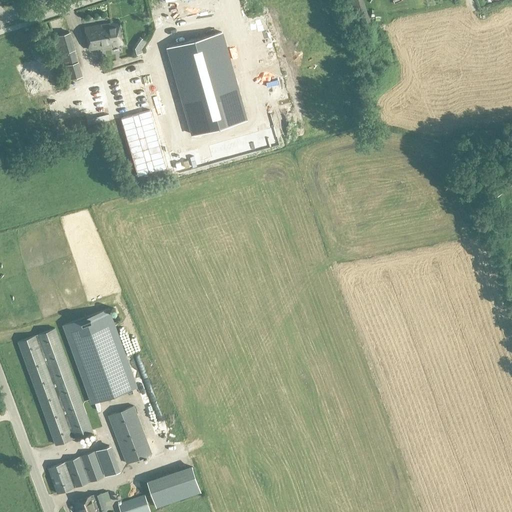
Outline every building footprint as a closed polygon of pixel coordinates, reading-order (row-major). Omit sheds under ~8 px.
[(363,0),(345,0),(354,26),(370,21),(363,0)] [(119,22),(85,28),(88,49),(122,44),(119,22)] [(66,80),(82,76),(78,62),(75,50),(69,32),(53,37),(59,55),(62,66),(66,80)] [(221,32),(168,47),(193,135),(246,119),(221,32)] [(99,81),(40,92),(46,121),(105,110),(99,81)] [(126,158),(135,186),(193,169),(184,140),(126,158)] [(90,405),(135,388),(107,309),(61,326),(90,405)] [(55,328),(18,342),(56,444),(93,431),(55,328)] [(134,405),(108,415),(126,464),(152,454),(134,405)] [(111,445),(95,450),(105,476),(121,471),(111,445)] [(95,451),(47,468),(57,494),(104,476),(95,451)] [(144,486),(151,484),(149,476),(141,479),(144,486)] [(107,511),(113,510),(110,500),(104,502),(101,493),(93,495),(74,501),(77,511),(107,511)] [(150,511),(145,495),(118,504),(120,511),(150,511)]
